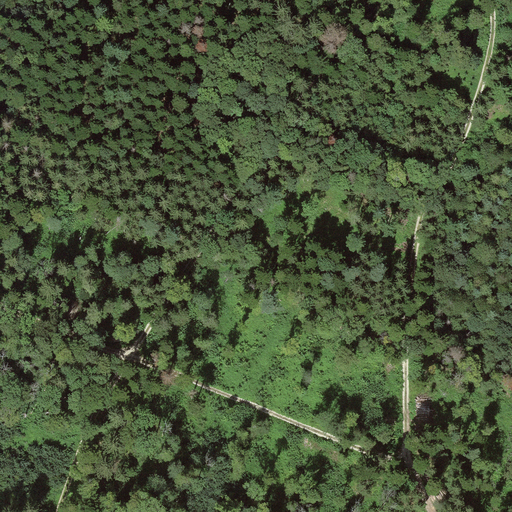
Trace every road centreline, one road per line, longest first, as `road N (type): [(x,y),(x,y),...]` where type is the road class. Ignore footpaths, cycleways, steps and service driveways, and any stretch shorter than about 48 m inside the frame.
road 1 (track): [(59,511),(86,423),(123,354),(147,332),(320,70),(383,0)]
road 2 (track): [(0,204),(310,219),(511,167)]
road 3 (track): [(0,302),(407,463),(435,511)]
road 4 (track): [(407,463),(405,292),(417,232),(460,154),(493,28),(492,0)]
road 5 (track): [(86,423),(18,313)]
